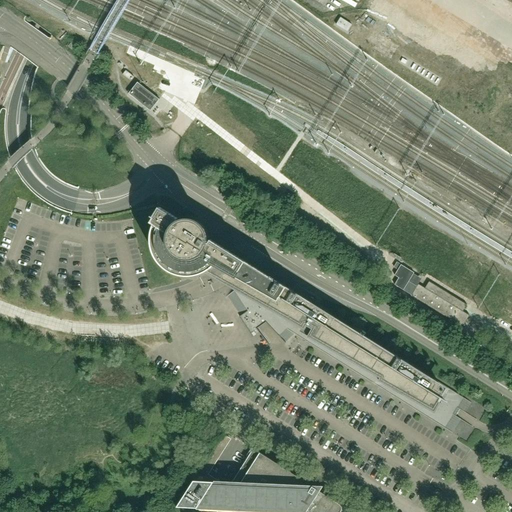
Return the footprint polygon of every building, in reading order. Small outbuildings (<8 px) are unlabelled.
[(336,25),(347,32),(352,25),(341,18),(336,25)] [(384,44),(378,53),(389,59),(394,51),(384,44)] [(125,70),(122,74),(131,81),(134,77),(125,70)] [(125,80),(119,87),(151,111),(160,100),(137,82),(134,87),(125,80)] [(471,402),(277,281),(211,240),(209,243),(208,242),(208,240),(208,238),(208,236),(208,234),(207,232),(206,230),(206,229),(205,228),(204,226),(203,225),(200,223),(199,222),(197,221),(195,220),(194,220),(192,219),(191,219),(190,219),(187,219),(184,219),(182,220),(181,220),(179,221),(178,222),(177,223),(176,222),(178,219),(160,207),(154,217),(152,216),(152,217),(154,218),(152,222),(154,224),(154,225),(153,228),(152,230),(152,232),(152,235),(151,237),(151,240),(151,241),(152,243),(152,246),(152,248),(153,251),(154,253),(154,254),(155,256),(157,258),(158,260),(159,262),(161,264),(162,265),(163,266),(165,268),(167,269),(170,271),(172,272),(175,274),(177,275),(181,275),(182,276),(185,276),(186,276),(188,276),(190,276),(192,276),(195,276),(196,275),(197,275),(197,273),(200,272),(202,271),(235,290),(231,294),(226,297),(253,337),(259,333),(269,346),(280,337),(285,343),(295,335),(452,433),(461,420),(473,427),(477,420),(465,412),(471,402)] [(467,305),(429,282),(425,288),(418,284),(417,287),(409,282),(414,273),(401,265),(398,270),(394,275),(399,278),(395,285),(403,290),(403,291),(463,327),(470,315),(463,311),(467,305)] [(101,425),(78,462),(94,472),(93,472),(122,490),(122,489),(138,499),(160,463),(145,453),(146,452),(117,434),(117,435),(101,425)] [(340,503),(251,447),(253,449),(232,482),(216,482),(208,476),(231,438),(224,434),(177,507),(288,511),(340,511),(341,511),(342,511),(342,510),(342,508),(342,507),(342,505),(341,504),(340,503)]
